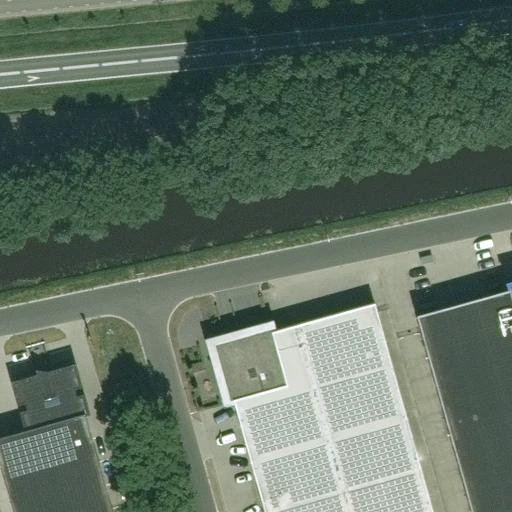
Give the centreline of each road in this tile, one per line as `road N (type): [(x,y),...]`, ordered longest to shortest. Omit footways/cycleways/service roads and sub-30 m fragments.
road 1 (trunk): [(0,77),(511,22)]
road 2 (unclassified): [(144,290),(511,211)]
road 3 (unclassified): [(204,511),(144,290)]
road 4 (unclassified): [(0,320),(144,290)]
